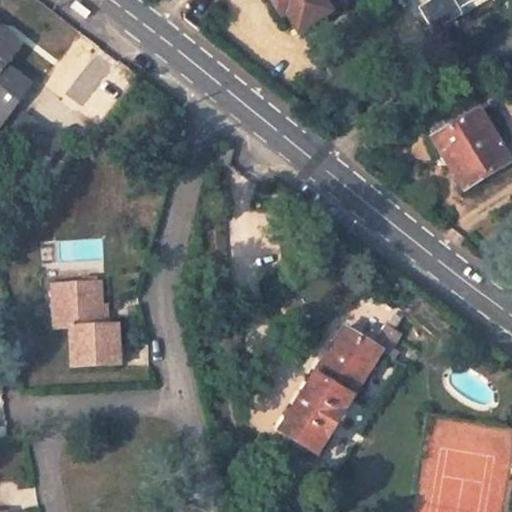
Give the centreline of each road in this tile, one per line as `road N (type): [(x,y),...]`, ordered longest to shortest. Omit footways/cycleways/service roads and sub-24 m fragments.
road 1 (tertiary): [(511,301),(112,0)]
road 2 (unknown): [(320,157),(511,46)]
